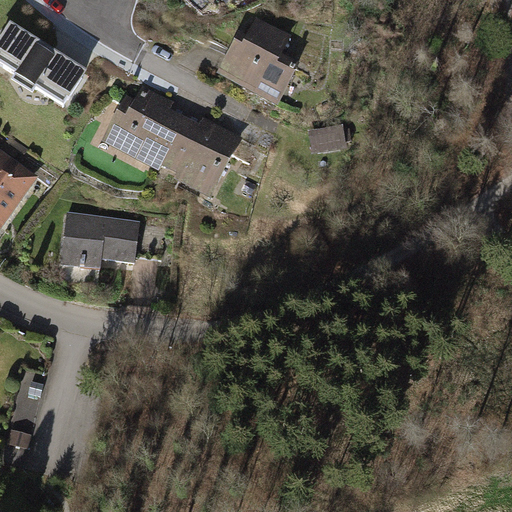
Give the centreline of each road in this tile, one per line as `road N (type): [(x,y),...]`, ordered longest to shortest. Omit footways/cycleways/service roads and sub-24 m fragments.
road 1 (track): [(506,187),(322,292),(228,326),(175,330)]
road 2 (residential): [(175,330),(77,320),(0,289)]
